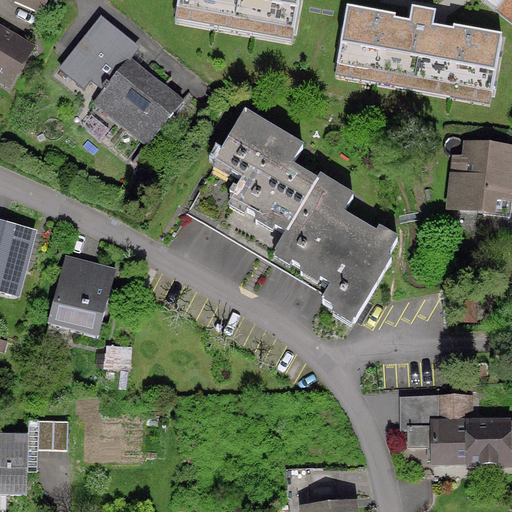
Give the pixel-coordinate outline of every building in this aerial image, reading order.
[(40,0),(13,0),(12,3),(12,4),(39,16),(45,2),(40,0)] [(297,0),(180,0),(178,18),(291,38),(297,0)] [(350,7),(338,73),(488,100),(500,34),(350,7)] [(0,32),(0,83),(4,86),(26,49),(0,32)] [(143,75),(127,61),(106,87),(103,85),(99,89),(102,92),(91,106),(92,107),(95,103),(147,144),(180,104),(178,103),(174,109),(140,81),(145,76),(143,75)] [(271,262),(316,186),(288,170),(300,150),(242,117),(186,213),(271,262)] [(483,197),(510,200),(511,180),(511,154),(465,149),(461,183),(451,181),(448,208),(482,212),(483,197)] [(319,181),(316,186),(271,262),(326,294),(320,305),(352,324),(388,263),(384,260),(395,243),(377,232),(374,237),(340,217),(350,199),(319,181)] [(0,291),(13,295),(29,237),(0,229),(0,291)] [(46,327),(95,339),(113,272),(111,271),(109,276),(64,264),(65,259),(64,259),(46,327)] [(111,373),(135,374),(136,351),(112,350),(111,373)] [(468,399),(441,399),(442,421),(467,421),(468,399)] [(65,424),(36,423),(35,452),(65,453),(65,424)] [(466,454),(466,467),(506,466),(506,443),(511,443),(511,425),(430,428),(430,464),(453,463),(453,455),(466,454)] [(0,496),(24,497),(25,439),(0,438),(0,496)]
